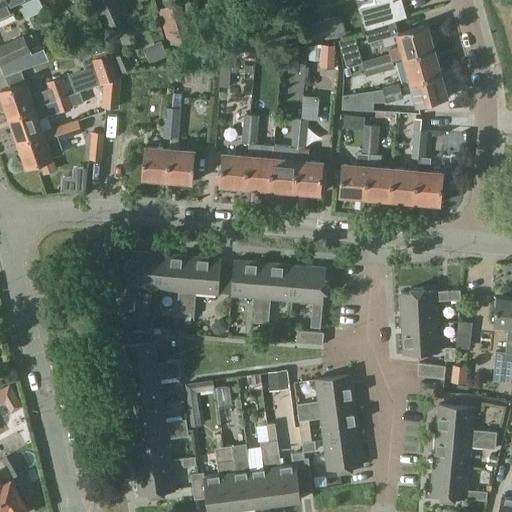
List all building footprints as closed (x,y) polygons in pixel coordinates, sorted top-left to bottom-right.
[(0,0),(0,17),(13,12),(7,0),(0,0)] [(16,4),(24,0),(7,0),(13,12),(19,9),(16,4)] [(96,0),(93,1),(104,28),(129,18),(122,0),(96,0)] [(357,0),(365,28),(406,16),(402,0),(357,0)] [(159,9),(170,46),(193,39),(181,2),(159,9)] [(346,34),(340,13),(305,22),(310,44),(346,34)] [(368,40),(397,32),(398,32),(394,20),(365,28),(368,40)] [(404,56),(433,48),(426,24),(398,32),(397,32),(400,45),(388,48),(389,52),(391,60),(404,56)] [(0,64),(31,53),(28,47),(24,37),(23,34),(0,44),(0,64)] [(31,34),(24,37),(28,47),(35,43),(31,34)] [(338,67),(334,44),(322,44),(321,66),(338,67)] [(0,66),(3,75),(47,59),(43,48),(31,53),(0,64),(0,66)] [(440,73),(433,48),(404,56),(410,80),(440,73)] [(101,83),(105,82),(121,76),(112,52),(92,59),(101,83)] [(391,60),(389,52),(375,57),(380,72),(393,68),(391,60)] [(375,57),(361,61),(362,62),(366,76),(380,72),(375,57)] [(440,73),(410,80),(417,105),(446,97),(440,73)] [(0,89),(0,90),(9,114),(33,106),(51,100),(69,94),(62,75),(45,81),(47,88),(29,94),(25,81),(0,89)] [(121,76),(105,82),(103,106),(120,107),(121,76)] [(404,98),(400,83),(382,88),(386,102),(404,98)] [(33,106),(9,114),(17,138),(42,130),(38,120),(56,113),(73,107),(84,104),(80,90),(69,94),(51,100),(33,106)] [(180,107),(165,106),(164,121),(179,123),(180,107)] [(243,112),(242,128),(257,129),(258,114),(243,112)] [(42,130),(17,138),(26,165),(39,161),(43,173),(56,169),(52,156),(63,153),(58,139),(81,131),(77,118),(42,130)] [(308,133),(309,119),(294,118),(293,132),(308,133)] [(178,136),(179,123),(164,121),(163,135),(178,136)] [(379,138),(380,125),(364,124),(363,137),(379,138)] [(242,128),(241,141),(256,142),(257,129),(242,128)] [(429,144),(430,129),(414,128),(413,142),(420,143),(429,144)] [(104,131),(91,130),(88,158),(101,159),(104,131)] [(307,148),(308,133),(293,132),(291,146),(298,147),(307,148)] [(368,153),(378,154),(379,138),(363,137),(362,153),(368,153)] [(247,154),(244,185),(269,187),(273,145),(256,143),(256,142),(248,142),(247,154)] [(428,156),(429,144),(420,143),(413,142),(411,157),(418,157),(428,158),(428,156)] [(297,159),(298,147),(291,146),(273,145),(269,187),(294,190),(297,159)] [(166,178),(169,148),(144,146),(141,176),(166,178)] [(310,160),(310,148),(307,148),(298,147),(297,159),(294,190),(319,192),(322,161),(310,160)] [(194,150),(169,148),(166,178),(192,181),(194,150)] [(222,152),(219,183),(244,185),(247,154),(222,152)] [(367,165),(368,153),(362,153),(357,152),(356,164),(342,163),(339,194),(365,196),(367,165)] [(381,166),(382,154),(378,154),(368,153),(367,165),(365,196),(390,198),(392,167),(381,166)] [(431,170),(432,159),(428,158),(418,157),(417,169),(414,200),(440,202),(442,171),(431,170)] [(390,198),(414,200),(417,169),(405,168),(392,167),(390,198)] [(157,289),(160,253),(129,251),(128,262),(125,261),(124,275),(127,275),(124,311),(134,312),(136,287),(157,289)] [(160,253),(157,289),(186,291),(189,256),(160,253)] [(217,294),(220,259),(189,256),(186,291),(217,294)] [(264,262),(233,260),(230,295),(261,298),(264,262)] [(291,300),(294,265),(264,262),(261,298),(291,300)] [(294,265),(291,300),(314,302),(312,327),(320,327),(323,292),(326,292),(327,279),(324,278),(325,268),(294,265)] [(410,292),(399,293),(401,323),(436,321),(435,291),(424,291),(424,288),(410,289),(410,292)] [(461,289),(445,290),(445,300),(462,299),(461,289)] [(511,297),(496,296),(493,323),(507,324),(505,351),(496,351),(495,363),(493,381),(511,382),(511,297)] [(177,302),(176,314),(184,315),(185,302),(177,302)] [(193,316),(194,303),(185,302),(184,315),(193,316)] [(251,309),(250,321),(259,322),(260,309),(251,309)] [(269,310),(260,309),(259,322),(268,323),(269,310)] [(164,340),(164,330),(146,329),(147,314),(132,314),(131,338),(164,340)] [(436,321),(401,323),(403,354),(438,352),(436,321)] [(297,330),(295,342),(322,345),(323,332),(297,330)] [(154,340),(121,344),(125,376),(158,371),(154,340)] [(446,347),(446,361),(456,361),(457,347),(446,347)] [(178,360),(165,361),(166,370),(179,368),(178,360)] [(444,378),(445,365),(418,362),(417,375),(444,378)] [(166,370),(167,378),(180,376),(179,368),(166,370)] [(453,368),(452,381),(464,382),(466,370),(453,368)] [(287,370),(268,373),(270,392),(289,389),(287,370)] [(125,376),(129,406),(162,401),(158,371),(125,376)] [(297,412),(354,405),(350,374),(315,379),(318,400),(296,403),(297,412)] [(185,383),(191,426),(201,424),(196,391),(214,389),(213,380),(185,383)] [(133,436),(166,432),(162,401),(129,406),(133,436)] [(473,407),(438,404),(435,435),(471,438),(473,407)] [(323,439),(358,434),(354,405),(297,412),(298,420),(320,417),(323,439)] [(186,421),(173,422),(174,431),(187,429),(186,421)] [(295,464),(282,465),(276,423),(267,424),(270,441),(268,441),(276,503),(300,499),(295,464)] [(174,431),(175,439),(188,437),(187,429),(174,431)] [(497,431),(484,430),(484,439),(497,440),(497,431)] [(166,432),(133,436),(137,466),(171,462),(166,432)] [(358,434),(323,439),(327,469),(338,468),(338,471),(352,469),(351,466),(362,465),(358,434)] [(471,438),(435,435),(433,464),(468,467),(471,438)] [(497,440),(484,439),(483,447),(496,448),(497,440)] [(304,452),(318,450),(317,440),(303,442),(304,452)] [(265,468),(249,470),(254,506),(276,503),(268,441),(261,442),(265,468)] [(232,445),(223,447),(225,459),(227,473),(232,509),(254,506),(249,470),(246,444),(232,445)] [(208,511),(232,509),(227,473),(225,459),(223,447),(214,448),(218,474),(203,476),(203,472),(190,473),(194,499),(206,497),(208,511)] [(184,466),(198,465),(197,456),(184,458),(184,466)] [(7,511),(22,511),(27,510),(17,493),(24,489),(6,457),(0,459),(0,511),(4,511),(7,511)] [(171,462),(137,466),(141,498),(152,496),(153,500),(165,498),(164,495),(175,493),(171,462)] [(465,498),(468,467),(433,464),(430,495),(441,496),(440,499),(454,500),(454,497),(465,498)] [(474,490),(473,499),(486,500),(487,491),(474,490)] [(497,511),(511,511),(511,497),(501,495),(497,511)]
